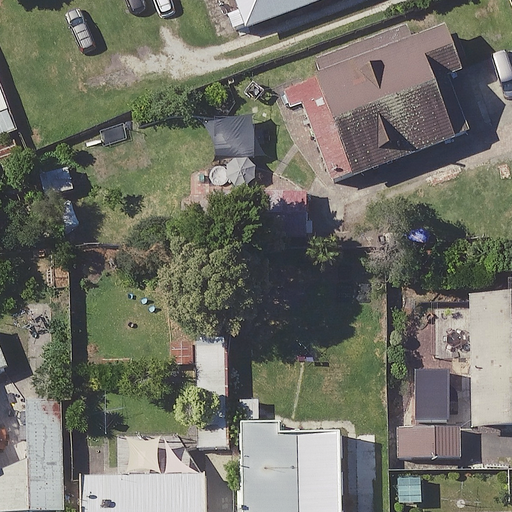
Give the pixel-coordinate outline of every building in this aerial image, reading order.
[(346,0),(238,0),(251,35),(346,0)] [(469,71),(456,34),(291,95),(327,194),(469,142),(446,79),(469,71)] [(186,188),(187,172),(155,171),(154,210),(236,211),(237,165),(209,165),(208,189),(186,188)] [(307,194),(255,191),(254,223),(306,225),(307,194)] [(511,303),(469,304),(470,435),(511,434),(511,303)] [(204,375),(201,455),(226,456),(230,348),(175,346),(174,373),(204,375)] [(0,511),(65,511),(70,422),(0,419),(0,511)] [(245,511),(342,511),(343,436),(285,436),(285,427),(246,427),(245,511)] [(461,437),(396,434),(395,463),(459,466),(461,437)] [(188,483),(188,438),(119,438),(120,477),(84,478),(84,511),(207,511),(207,482),(188,483)]
